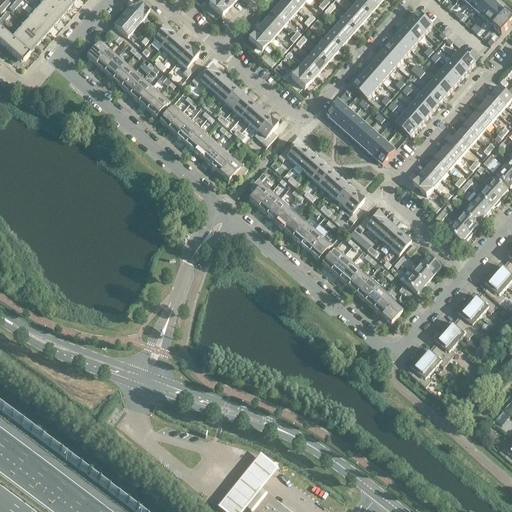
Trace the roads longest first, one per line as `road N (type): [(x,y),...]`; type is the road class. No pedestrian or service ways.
road 1 (residential): [(466,274),(403,346),(381,346),(228,214)]
road 2 (residential): [(466,274),(380,198),(511,57)]
road 3 (residential): [(413,0),(300,124),(217,49)]
road 4 (residential): [(228,214),(62,59)]
road 5 (secondary): [(0,317),(31,342),(142,388)]
road 6 (secondary): [(147,374),(0,315)]
road 7 (secondary): [(292,435),(147,374)]
road 8 (secondary): [(142,388),(292,435)]
road 9 (secondary): [(400,511),(292,435)]
